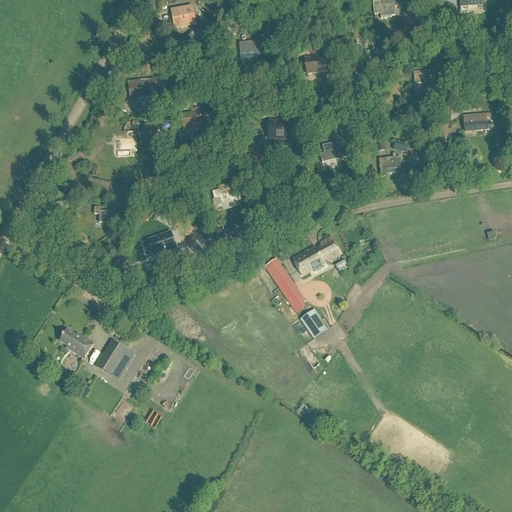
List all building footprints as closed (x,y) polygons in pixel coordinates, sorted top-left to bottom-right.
[(459,0),(460,9),(483,8),(482,0),(459,0)] [(380,7),(380,3),(373,4),(375,16),(381,15),(381,20),(392,19),(391,18),(396,17),(395,6),(380,7)] [(218,22),(225,7),(222,6),(219,11),(216,10),(211,19),(218,22)] [(175,30),(190,27),(189,23),(195,21),(193,8),(172,12),(175,30)] [(348,40),(339,44),(343,55),(353,51),(348,40)] [(221,59),(230,52),(223,42),(214,49),(221,59)] [(263,56),(262,42),(239,44),(240,56),(255,55),(255,57),(263,56)] [(177,70),(182,61),(173,57),(168,66),(177,70)] [(327,73),(325,58),(313,60),(313,59),(305,60),(307,76),(327,73)] [(415,86),(436,83),(435,72),(414,74),(415,86)] [(156,81),(150,81),(129,83),(130,103),(137,103),(137,98),(157,96),(156,81)] [(227,101),(229,91),(215,88),(213,98),(227,101)] [(200,115),(200,111),(198,110),(194,111),(193,112),(193,114),(183,116),(185,132),(212,127),(210,114),(200,115)] [(466,133),(481,132),(481,129),(487,128),(486,118),(464,120),(466,133)] [(290,141),(290,125),(271,124),(271,131),(269,130),(269,139),(271,139),(270,140),(290,141)] [(116,151),(135,150),(134,133),(128,134),(128,140),(115,140),(116,151)] [(345,155),(343,145),(324,149),(325,157),(321,157),(322,166),(350,161),(349,155),(345,155)] [(174,169),(179,149),(169,146),(164,166),(174,169)] [(380,154),(386,152),(384,146),(378,148),(380,154)] [(381,179),(388,178),(387,171),(402,170),(401,158),(386,160),(386,164),(379,165),(381,179)] [(237,202),(234,191),(220,194),(219,192),(213,193),(214,201),(221,199),(222,205),(237,202)] [(114,225),(115,214),(100,213),(100,209),(95,209),(94,216),(100,216),(99,229),(110,230),(110,225),(114,225)] [(164,209),(160,216),(171,221),(174,214),(164,209)] [(92,231),(92,220),(82,220),(82,231),(92,231)] [(341,256),(331,239),(320,245),(321,248),(316,251),(315,248),(293,260),(302,277),(315,270),(316,273),(323,269),(321,267),(341,256)] [(151,264),(173,256),(167,240),(145,248),(151,264)] [(289,278),(276,260),(264,269),(277,287),(289,278)] [(263,293),(256,298),(259,303),(267,299),(263,293)] [(267,301),(262,305),(268,316),(274,313),(267,301)] [(321,321),(322,320),(315,311),(301,321),(308,330),(321,321)] [(84,338),(70,330),(63,342),(71,346),(70,348),(87,359),(96,344),(85,337),(84,338)] [(120,383),(137,357),(113,342),(97,368),(120,383)] [(84,389),(79,397),(86,401),(91,393),(84,389)] [(98,419),(104,425),(116,412),(110,406),(98,419)] [(141,422),(145,415),(139,411),(135,418),(141,422)]
